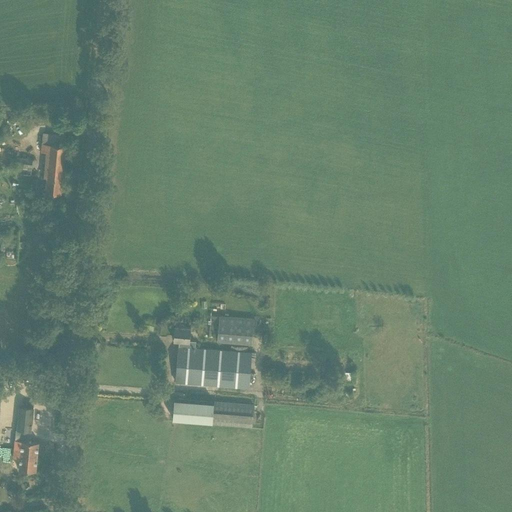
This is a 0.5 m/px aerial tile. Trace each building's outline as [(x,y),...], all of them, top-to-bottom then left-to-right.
[(66,135),(57,134),(43,133),(42,152),(46,152),(44,176),(47,176),(45,192),(61,193),(66,135)] [(31,158),(16,157),(14,175),(31,176),(32,167),(36,167),(36,161),(32,160),(31,158)] [(34,202),(33,214),(42,215),(42,202),(34,202)] [(252,344),(254,319),(218,316),(218,321),(210,320),(208,336),(217,337),(217,341),(252,344)] [(179,341),(179,345),(179,346),(178,346),(175,382),(249,388),(252,351),(194,347),(195,341),(189,341),(190,327),(175,326),(174,338),(174,340),(179,341)] [(320,372),(320,364),(289,364),(289,372),(320,372)] [(172,419),(182,420),(212,422),(252,426),(254,406),(174,399),(172,419)] [(33,407),(23,406),(18,406),(16,430),(15,440),(14,447),(13,457),(20,458),(19,469),(36,471),(39,442),(22,440),(23,430),(31,431),(33,407)]
